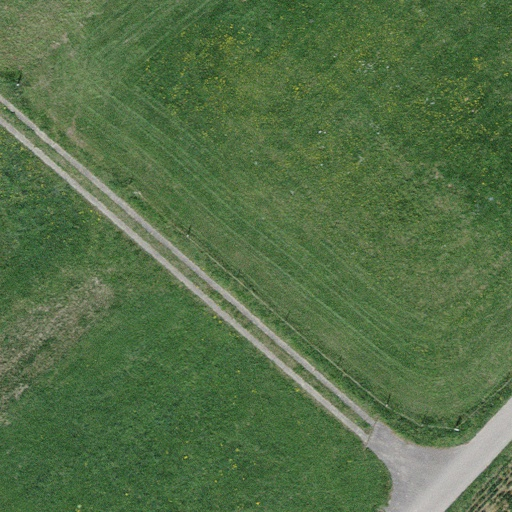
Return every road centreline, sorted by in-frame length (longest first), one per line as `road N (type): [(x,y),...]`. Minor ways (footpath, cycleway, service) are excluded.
road 1 (track): [(424,497),(0,132)]
road 2 (track): [(511,410),(411,511)]
